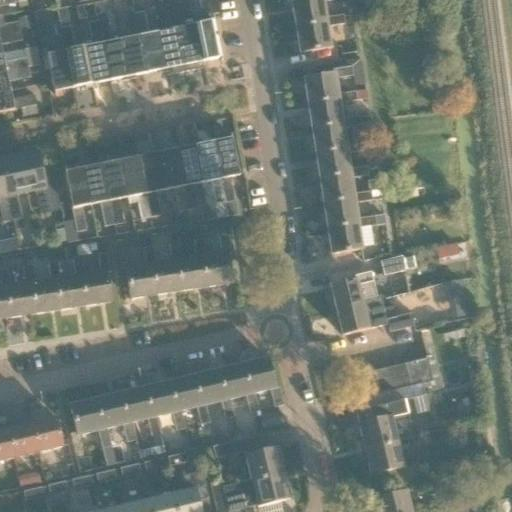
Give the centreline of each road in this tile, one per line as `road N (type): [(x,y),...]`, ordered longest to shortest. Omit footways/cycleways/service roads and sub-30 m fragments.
road 1 (residential): [(274,334),(284,276),(243,0)]
road 2 (residential): [(0,398),(274,334)]
road 3 (residential): [(334,510),(291,367)]
road 4 (residential): [(291,367),(430,326)]
